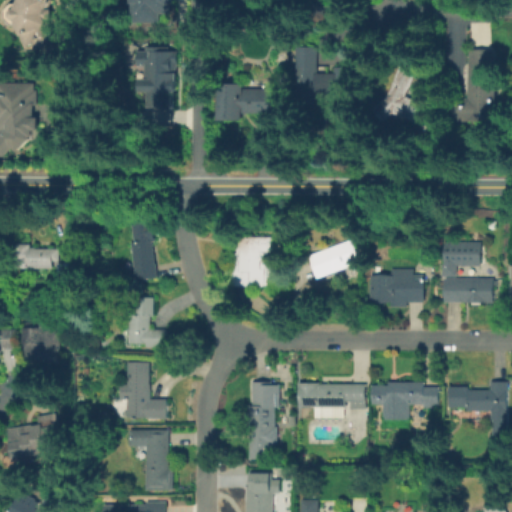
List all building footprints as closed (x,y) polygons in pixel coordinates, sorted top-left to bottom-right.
[(16,0),(52,0),(51,3),(56,5),(50,19),(57,39),(36,48),(33,42),(27,44),(15,12),(13,13),(10,10),(10,4),(13,1),(16,1),(16,0)] [(129,0),(168,0),(168,13),(154,13),(154,22),(130,22),(129,0)] [(145,46),(169,46),(169,51),(177,51),(177,63),(174,63),(174,91),(172,91),(172,108),(145,108),(145,92),(136,93),(136,51),(145,51),(145,46)] [(316,72),(335,72),(335,66),(350,66),(350,107),(335,107),(335,93),(314,93),(314,110),(296,110),(296,46),(317,46),(316,72)] [(493,48),(491,121),(450,120),(451,102),(467,102),(467,48),(493,48)] [(395,113),(385,119),(376,104),(389,96),(399,67),(415,73),(407,96),(438,106),(431,126),(395,113)] [(13,142),(2,153),(0,153),(0,79),(37,79),(36,125),(30,130),(30,134),(17,146),(13,142)] [(283,87),(283,112),(241,112),(241,119),(218,119),(218,83),(241,83),(241,87),(283,87)] [(150,240),(155,276),(136,278),(135,269),(124,271),(123,260),(133,259),(130,241),(134,240),(131,223),(141,222),(140,216),(150,214),(153,239),(150,240)] [(268,237),(268,285),(233,284),(233,252),(236,252),(236,237),(268,237)] [(360,260),(319,275),(311,255),(351,239),(360,260)] [(445,274),(443,274),(443,261),(445,262),(445,240),(482,240),(482,263),(457,263),(457,274),(445,274)] [(58,248),(58,261),(52,261),(52,267),(16,267),(16,244),(29,244),(29,248),(58,248)] [(69,263),(69,279),(56,280),(56,263),(69,263)] [(413,268),(413,274),(423,274),(423,300),(407,300),(407,305),(391,305),(391,300),(372,300),(372,274),(390,274),(390,268),(413,268)] [(493,277),(493,279),(496,279),(496,284),(493,283),(492,301),(444,301),(444,277),(493,277)] [(151,296),(151,315),(147,315),(147,328),(163,328),(163,345),(146,344),(146,341),(128,341),(128,313),(131,313),(131,296),(151,296)] [(58,323),(59,357),(25,357),(25,323),(58,323)] [(1,347),(1,352),(0,352),(0,328),(15,328),(16,347),(1,347)] [(150,361),(149,398),(166,398),(166,416),(127,416),(127,397),(120,397),(120,383),(127,383),(127,361),(150,361)] [(507,380),(506,419),(490,419),(490,410),(449,409),(449,384),(468,385),(468,388),(490,389),(490,379),(507,380)] [(278,384),(278,405),(274,405),(274,425),(276,425),(276,443),(272,443),(272,456),(249,457),(249,404),(252,404),(252,380),(270,380),(270,384),(278,384)] [(318,383),(365,383),(364,403),(351,402),(351,400),(346,400),(346,406),(299,405),(300,384),(298,384),(298,381),(318,382),(318,383)] [(423,381),(424,386),(439,386),(439,406),(422,406),(422,402),(408,402),(408,418),(383,418),(383,402),(372,402),(372,384),(389,384),(389,381),(423,381)] [(62,448),(14,456),(9,427),(46,420),(44,414),(55,412),(62,448)] [(172,466),(172,488),(146,488),(146,444),(129,444),(129,429),(168,429),(168,466),(172,466)] [(278,478),(278,491),(272,491),(272,511),(246,511),(246,485),(247,485),(247,471),(270,471),(271,478),(278,478)] [(11,511),(22,491),(44,502),(50,491),(66,498),(59,511),(11,511)] [(319,497),(319,511),(303,511),(303,497),(319,497)] [(507,511),(484,511),(481,507),(497,497),(507,511)] [(165,500),(165,511),(117,511),(117,503),(146,503),(146,500),(165,500)]
